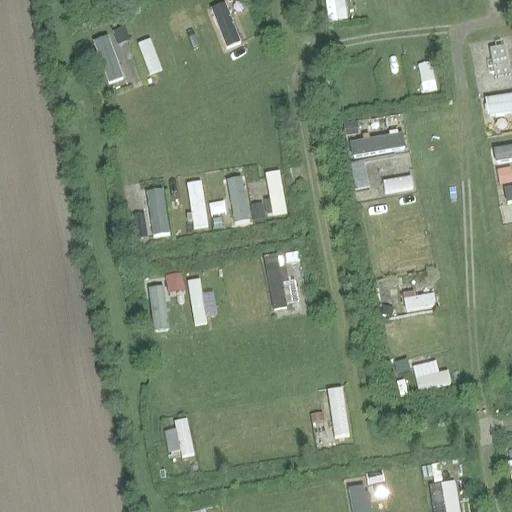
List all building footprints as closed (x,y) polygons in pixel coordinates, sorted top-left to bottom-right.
[(230,0),(234,16),(251,12),(248,0),(230,0)] [(233,48),(247,43),(231,3),(217,8),(233,48)] [(113,36),(97,42),(114,85),(130,79),(113,36)] [(494,80),(509,77),(504,48),(489,51),(494,80)] [(511,93),(493,95),(494,114),(511,113),(511,93)] [(372,179),(368,158),(413,150),(410,133),(352,144),(359,181),(372,179)] [(511,146),(501,148),(503,163),(511,162),(511,146)] [(511,168),(503,169),(505,185),(511,184),(511,168)] [(285,171),(270,174),(279,216),(293,213),(285,171)] [(418,176),(389,182),(391,193),(420,188),(418,176)] [(375,181),(363,184),(366,200),(379,197),(375,181)] [(172,190),(151,191),(153,215),(136,215),(138,239),(175,237),(172,190)] [(275,201),(255,205),(258,220),(278,216),(275,201)] [(285,254),(266,258),(278,312),(297,308),(285,254)] [(206,280),(192,282),(200,327),(214,324),(206,280)] [(341,439),(357,436),(348,387),(332,390),(341,439)] [(180,421),(181,430),(171,431),(174,457),(199,454),(195,419),(180,421)] [(457,511),(448,468),(432,472),(441,511),(457,511)]
